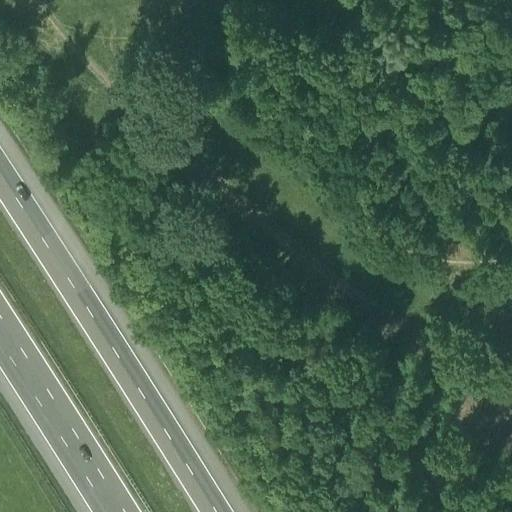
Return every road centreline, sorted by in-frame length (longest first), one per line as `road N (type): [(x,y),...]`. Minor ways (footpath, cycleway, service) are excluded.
road 1 (motorway): [(218,511),(0,172)]
road 2 (motorway): [(0,344),(107,511)]
